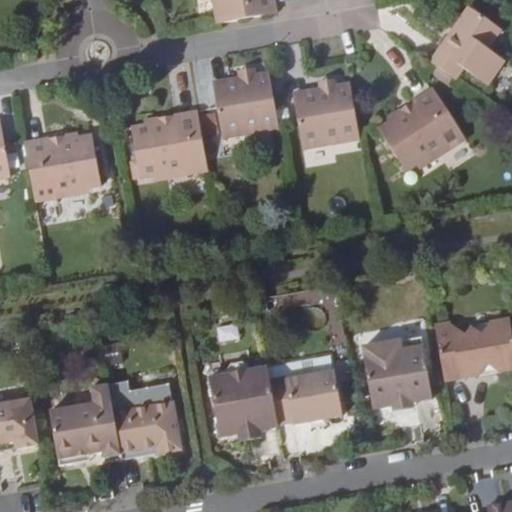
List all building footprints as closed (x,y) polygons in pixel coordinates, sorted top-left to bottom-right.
[(213,1),(218,26),(277,15),(274,0),(219,0),(220,0),(213,1)] [(468,9),(449,37),(454,40),(473,12),(468,9)] [(454,40),(449,37),(430,64),(456,82),(465,71),(489,87),(506,64),(489,51),(502,32),(473,12),(454,40)] [(255,70),(241,73),(242,80),(254,78),(257,78),(255,70)] [(239,81),(213,86),(223,141),(279,131),(269,75),(257,78),(254,78),(254,83),(243,85),(242,80),(239,81)] [(336,81),(322,84),(323,91),(333,90),(337,88),(336,81)] [(360,142),(350,87),(337,88),(333,90),(334,94),(323,95),(323,91),(319,92),(294,97),(304,152),(360,142)] [(433,90),(431,92),(412,104),(417,110),(403,119),(401,117),(391,124),(379,131),(407,174),(418,167),(442,152),(445,156),(466,142),(433,90)] [(417,110),(412,104),(399,113),(401,117),(403,119),(417,110)] [(158,126),(145,128),(132,130),(141,180),(155,178),(183,173),(184,177),(209,173),(198,114),(173,118),(175,126),(159,128),(158,126)] [(157,121),(158,126),(159,128),(175,126),(173,118),(157,121)] [(0,181),(10,180),(0,123),(0,181)] [(92,137),(78,139),(65,142),(66,145),(50,148),(49,140),(24,144),(35,204),(60,200),(59,194),(87,190),(101,187),(92,137)] [(66,145),(65,142),(64,138),(49,140),(50,148),(66,145)] [(421,171),(445,156),(442,152),(418,167),(421,171)] [(183,173),(155,178),(156,183),(184,177),(183,173)] [(88,195),(87,190),(59,194),(60,200),(88,195)] [(435,333),(443,379),(511,366),(511,338),(508,316),(488,320),(479,331),(467,322),(459,329),(435,333)] [(433,322),(435,333),(459,329),(448,320),(433,322)] [(410,395),(411,400),(431,397),(420,335),(361,345),(373,407),(392,403),(391,397),(410,395)] [(257,430),(278,427),(277,423),(269,378),(267,367),(250,369),(248,364),(242,360),(228,363),(225,368),(226,374),(208,377),(219,437),(237,433),(257,430)] [(226,374),(225,368),(207,371),(208,377),(226,374)] [(269,378),(277,423),(293,420),(293,423),(311,420),(325,418),(342,414),(334,369),(285,379),(284,376),(269,378)] [(108,386),(121,459),(139,455),(137,449),(156,445),(157,452),(180,449),(169,386),(131,392),(129,383),(108,386)] [(103,462),(121,459),(108,386),(90,389),(94,407),(50,415),(59,463),(75,459),(74,454),(88,452),(101,450),(103,462)] [(412,407),(411,400),(410,395),(391,397),(392,403),(393,409),(412,407)] [(15,446),(38,443),(31,398),(0,403),(0,441),(14,439),(15,446)] [(325,418),(311,420),(312,426),(326,424),(325,418)] [(259,438),(257,430),(237,433),(239,442),(259,438)] [(0,449),(15,446),(14,439),(0,441),(0,449)] [(137,449),(139,455),(157,452),(156,445),(137,449)] [(487,511),(511,511),(511,506),(507,507),(506,503),(486,507),(487,511)]
